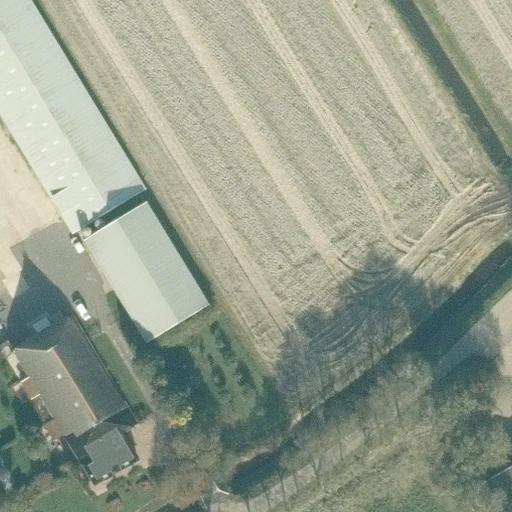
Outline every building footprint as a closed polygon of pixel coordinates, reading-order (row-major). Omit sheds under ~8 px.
[(146,191),(29,0),(0,0),(0,117),(72,235),(146,191)] [(86,239),(149,342),(208,306),(145,203),(86,239)] [(136,426),(70,316),(12,352),(93,487),(137,461),(122,435),(136,426)] [(511,467),(511,443),(477,464),(488,481),(511,467)] [(511,511),(511,467),(488,481),(476,489),(489,511),(511,511)]
